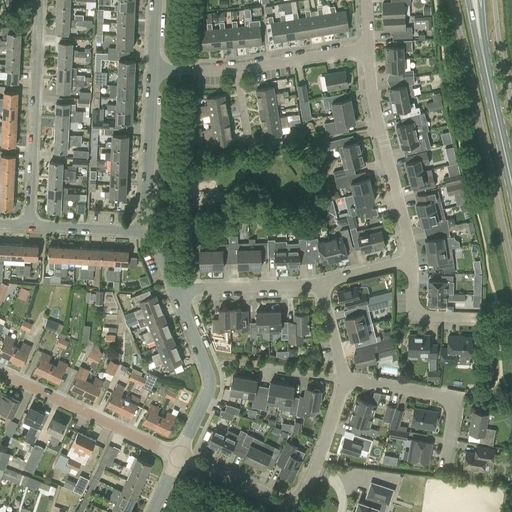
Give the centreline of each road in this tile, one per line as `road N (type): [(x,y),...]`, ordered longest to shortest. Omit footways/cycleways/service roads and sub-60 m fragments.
road 1 (residential): [(178,457),(294,502),(342,380)]
road 2 (residential): [(39,0),(28,225)]
road 3 (residential): [(412,262),(368,50)]
road 4 (residential): [(178,457),(0,373)]
road 5 (residential): [(174,287),(209,377),(178,457)]
road 6 (secondary): [(511,170),(476,0)]
road 7 (residential): [(445,464),(448,399),(342,380)]
road 8 (residential): [(152,69),(149,229)]
road 9 (residential): [(174,287),(320,284)]
road 10 (residential): [(236,69),(368,50)]
road 11 (residential): [(149,229),(28,225)]
